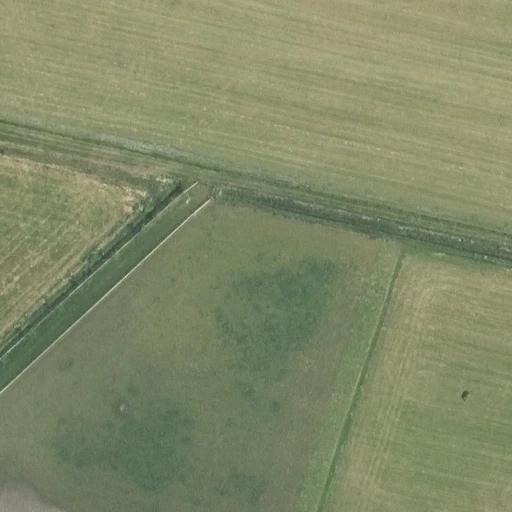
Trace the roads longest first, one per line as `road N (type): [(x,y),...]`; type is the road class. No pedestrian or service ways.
road 1 (track): [(511,249),(0,134)]
road 2 (track): [(204,180),(0,378)]
